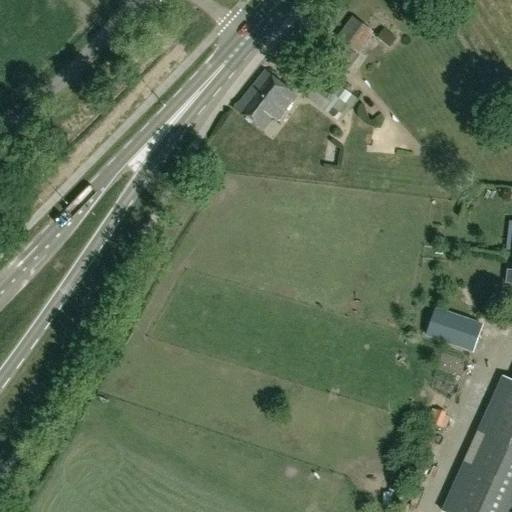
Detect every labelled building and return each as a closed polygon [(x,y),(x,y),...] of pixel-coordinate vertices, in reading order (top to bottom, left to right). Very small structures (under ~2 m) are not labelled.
[(358,54),(374,33),(351,16),(336,37),(358,54)] [(344,71),(356,56),(343,46),(331,60),(344,71)] [(297,92),(340,123),(357,100),(339,86),(340,85),(319,70),(312,80),(308,77),(297,92)] [(276,120),(296,96),(266,71),(234,109),(260,131),(273,117),(276,120)] [(483,325),(443,311),(434,337),(444,340),(473,351),(483,325)] [(511,511),(511,386),(455,511),(511,511)] [(447,422),(456,410),(444,401),(435,414),(447,422)]
